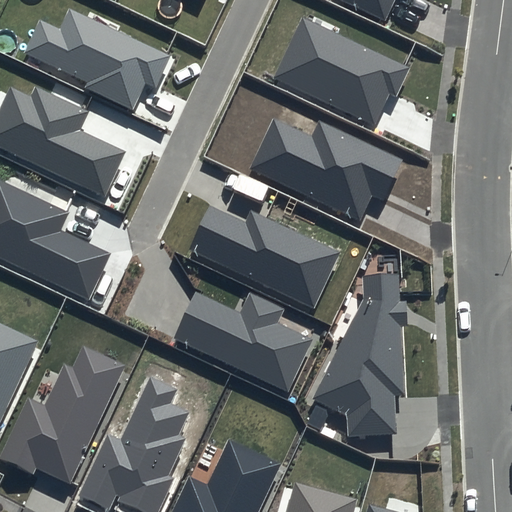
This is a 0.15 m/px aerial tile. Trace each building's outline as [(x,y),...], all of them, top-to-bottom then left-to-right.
[(339,0),(340,0),(386,21),(395,0),(339,0)] [(172,55),(69,8),(60,29),(39,19),(24,53),(87,82),(85,87),(133,110),(146,83),(157,88),(172,55)] [(411,68),(303,18),(275,78),(376,125),(390,94),(397,98),(411,68)] [(89,112),(36,87),(32,96),(10,86),(0,107),(0,148),(106,197),(128,152),(80,130),(89,112)] [(404,159),(319,119),(311,137),(273,119),(249,169),(360,221),(372,196),(384,201),(404,159)] [(70,212),(0,179),(0,258),(89,299),(111,253),(62,230),(70,212)] [(341,252),(251,210),(245,222),(209,205),(188,250),(314,308),(341,252)] [(364,299),(315,398),(346,414),(347,438),(398,435),(395,395),(404,394),(400,325),(407,325),(406,301),(400,302),(398,275),(363,277),(364,299)] [(285,309),(249,292),(240,312),(195,292),(173,338),(288,392),(313,340),(278,323),(285,309)] [(0,422),(38,341),(0,323),(0,422)] [(124,365),(83,346),(73,368),(63,364),(45,404),(27,396),(0,456),(0,458),(34,474),(36,469),(71,484),(124,365)] [(177,389),(150,376),(120,439),(107,433),(76,497),(108,511),(116,493),(122,496),(119,501),(143,511),(158,511),(175,477),(170,475),(188,437),(180,433),(190,412),(170,403),(177,389)] [(257,511),(280,464),(229,440),(207,485),(188,476),(171,511),(257,511)] [(353,511),(357,499),(295,482),(287,511),(353,511)]
